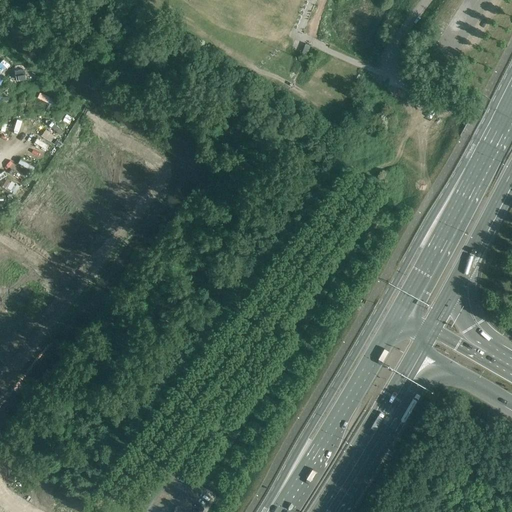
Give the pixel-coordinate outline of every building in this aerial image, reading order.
[(33,86),(25,81),(20,88),(29,93),(33,86)] [(57,100),(40,92),(38,97),(54,106),(57,100)] [(66,137),(57,124),(49,130),(59,143),(66,137)] [(51,146),(38,137),(33,145),(47,153),(51,146)] [(34,166),(20,158),(18,162),(32,170),(34,166)] [(0,179),(8,175),(5,169),(0,171),(0,179)] [(20,185),(8,178),(3,186),(15,194),(20,185)] [(8,245),(0,239),(0,245),(6,249),(8,245)] [(27,249),(23,256),(36,264),(41,257),(27,249)] [(38,276),(41,270),(27,262),(24,268),(38,276)]
